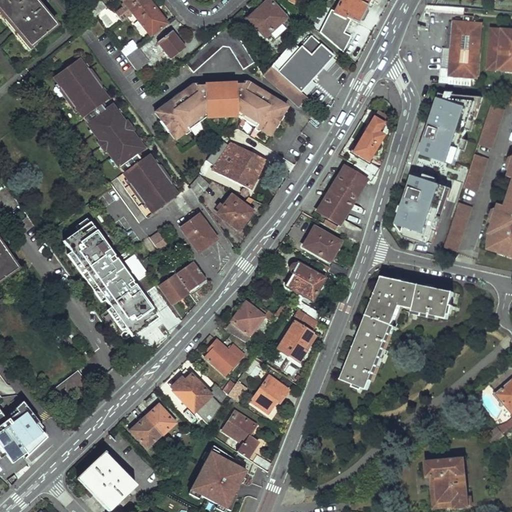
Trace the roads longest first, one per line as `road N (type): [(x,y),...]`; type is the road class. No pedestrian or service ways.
road 1 (primary): [(381,55),(295,199),(244,265),(44,477)]
road 2 (residential): [(264,511),(367,249)]
road 3 (residential): [(367,249),(410,99),(381,55)]
road 4 (residential): [(367,249),(508,284)]
road 5 (unknown): [(76,445),(0,352)]
